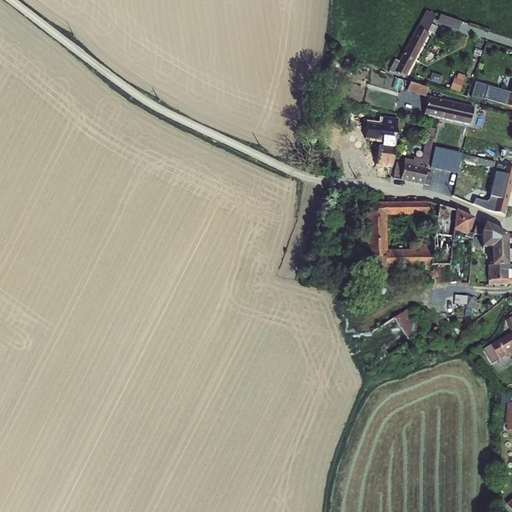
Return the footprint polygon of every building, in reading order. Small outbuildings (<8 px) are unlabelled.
[(391,68),(407,76),(438,13),(426,7),(401,59),(396,57),(391,68)] [(459,30),(461,18),(440,13),(437,26),(459,30)] [(452,88),(462,91),(467,74),(457,71),(452,88)] [(410,79),(407,89),(426,96),(429,86),(410,79)] [(471,95),(511,104),(511,84),(511,90),(488,84),(488,83),(475,80),(471,95)] [(425,116),(470,121),(473,101),(427,96),(425,116)] [(425,183),(435,128),(428,127),(422,158),(405,155),(400,179),(425,183)] [(378,143),(377,164),(393,165),(393,144),(378,143)] [(511,166),(496,163),(490,194),(502,197),(499,212),(507,214),(511,188),(511,166)] [(489,195),(486,208),(498,211),(501,198),(489,195)] [(388,248),(387,214),(430,213),(429,200),(368,201),(369,266),(452,264),(451,233),(435,234),(435,241),(418,241),(418,247),(388,248)] [(452,229),(469,233),(473,213),(456,210),(452,229)] [(469,234),(479,237),(483,221),(473,218),(469,234)] [(485,283),(511,282),(511,268),(508,268),(507,226),(485,227),(485,283)] [(406,334),(417,329),(408,310),(377,325),(390,352),(410,342),(406,334)] [(511,320),(511,331),(485,347),(494,363),(511,352),(511,316),(510,318),(511,320)]
